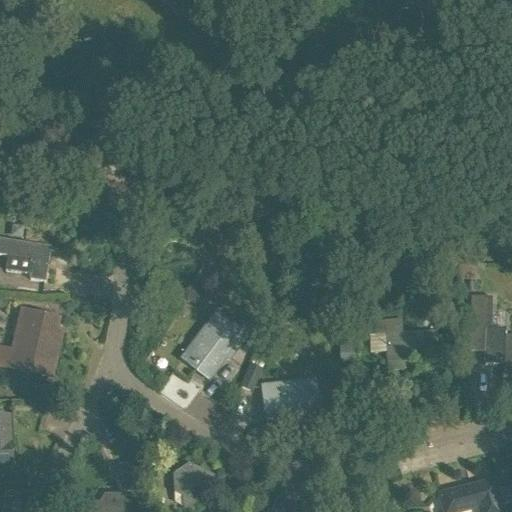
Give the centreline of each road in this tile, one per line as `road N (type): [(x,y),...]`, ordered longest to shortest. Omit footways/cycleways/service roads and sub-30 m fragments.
road 1 (unclassified): [(511,245),(134,189)]
road 2 (unclassified): [(358,463),(297,472),(213,436),(110,370)]
road 3 (unclassified): [(110,370),(134,189)]
road 4 (unclassified): [(37,511),(110,370)]
road 5 (unclassified): [(511,426),(358,463)]
road 6 (unclassified): [(134,189),(0,170)]
